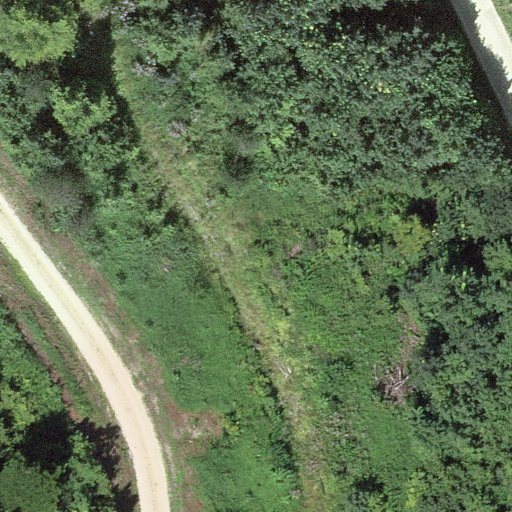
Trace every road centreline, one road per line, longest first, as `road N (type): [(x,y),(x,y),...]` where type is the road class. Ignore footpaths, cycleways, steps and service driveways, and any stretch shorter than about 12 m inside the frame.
road 1 (track): [(169,511),(152,398),(120,323),(0,167)]
road 2 (unclassified): [(457,0),(511,109)]
